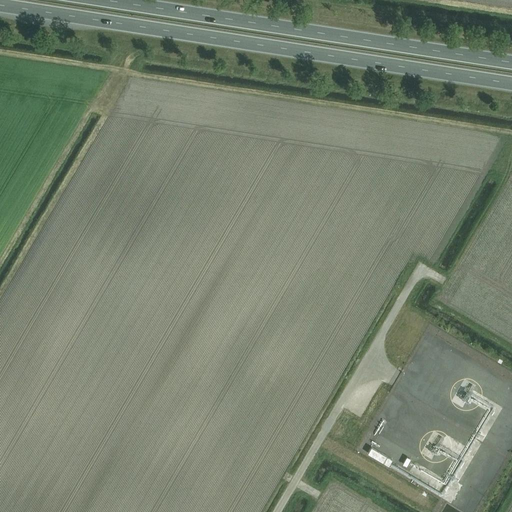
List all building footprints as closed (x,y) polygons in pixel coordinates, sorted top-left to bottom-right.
[(457,201),(466,205),(481,169),(461,161),(459,164),(447,159),(439,178),(460,186),(457,193),(460,194),(457,201)] [(413,325),(416,317),(409,315),(406,323),(413,325)] [(408,343),(414,346),(419,335),(414,332),(408,343)] [(404,364),(413,347),(406,344),(398,361),(404,364)] [(368,396),(363,407),(376,412),(380,402),(368,396)] [(389,419),(394,409),(383,403),(378,413),(389,419)] [(359,411),(354,421),(366,427),(371,417),(359,411)] [(369,447),(367,454),(390,464),(393,457),(369,447)]
